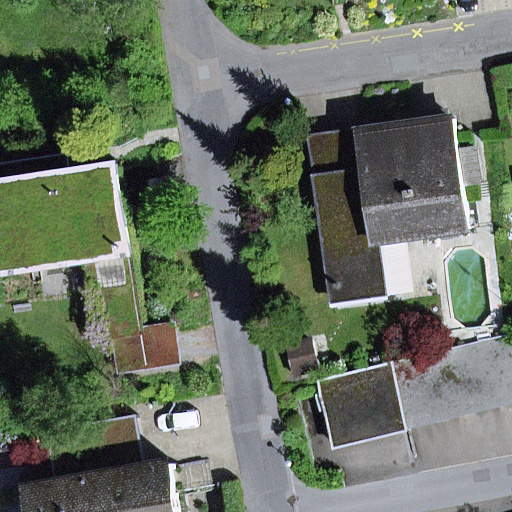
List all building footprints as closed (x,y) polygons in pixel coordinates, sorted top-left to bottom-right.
[(388,295),(380,243),(472,229),(456,121),(312,142),(337,303),(388,295)] [(118,337),(147,333),(122,168),(71,176),(69,158),(22,165),(25,183),(0,186),(0,269),(1,275),(91,261),(102,329),(114,328),(115,338),(118,337)] [(0,186),(25,183),(22,165),(0,168),(0,186)] [(123,370),(182,361),(177,328),(147,333),(118,337),(123,370)] [(511,340),(511,336),(452,350),(467,410),(511,398),(511,340)] [(467,410),(452,350),(423,357),(438,417),(467,410)] [(438,417),(423,357),(395,364),(409,424),(438,417)] [(395,364),(320,381),(335,446),(410,428),(409,424),(395,364)] [(410,428),(411,432),(511,406),(511,398),(467,410),(438,417),(409,424),(410,428)] [(184,511),(176,465),(149,470),(139,416),(49,432),(58,486),(31,490),(35,511),(184,511)]
